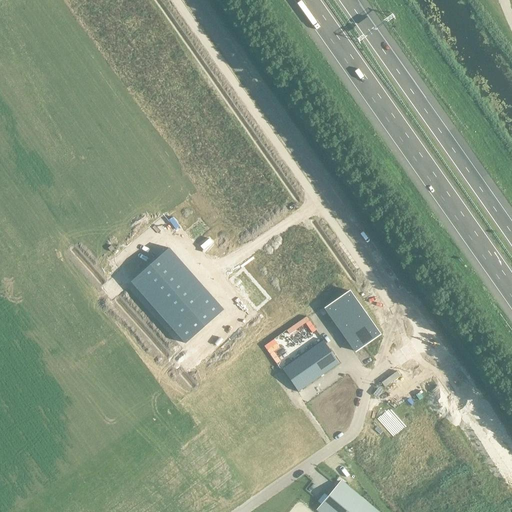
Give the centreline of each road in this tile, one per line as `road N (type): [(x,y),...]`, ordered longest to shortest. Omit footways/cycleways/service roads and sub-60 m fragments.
road 1 (residential): [(0,118),(57,258),(182,394),(257,501)]
road 2 (unclassified): [(190,0),(428,337)]
road 3 (motorway): [(307,0),(511,290)]
road 4 (motorway): [(511,233),(347,0)]
road 5 (residential): [(257,501),(352,436),(372,382),(411,349)]
road 6 (unclassified): [(511,453),(428,337)]
road 7 (track): [(211,273),(329,195)]
